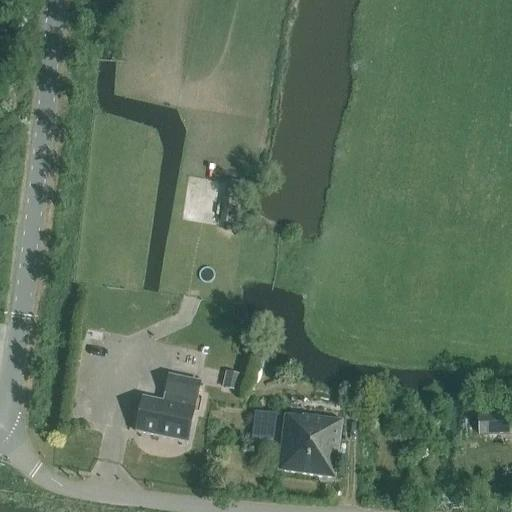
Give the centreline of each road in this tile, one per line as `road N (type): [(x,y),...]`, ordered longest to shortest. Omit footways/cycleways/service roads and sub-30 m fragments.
road 1 (unclassified): [(0,407),(20,318),(60,0)]
road 2 (tertiary): [(201,511),(59,486),(0,434)]
